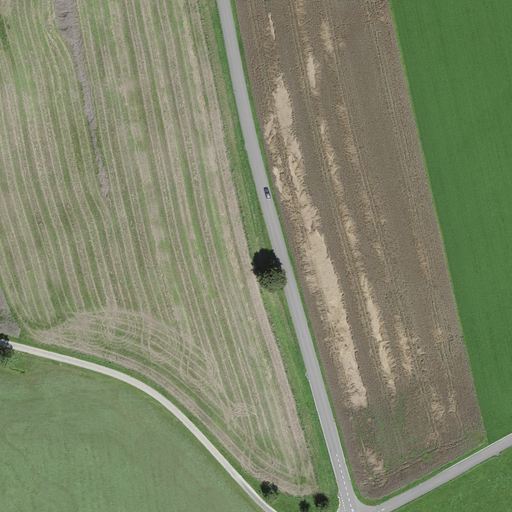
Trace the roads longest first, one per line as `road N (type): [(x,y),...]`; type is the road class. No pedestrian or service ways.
road 1 (unclassified): [(352,511),(223,0)]
road 2 (track): [(0,344),(137,383),(173,406)]
road 3 (unclassified): [(511,439),(381,511)]
road 4 (track): [(259,500),(173,406)]
